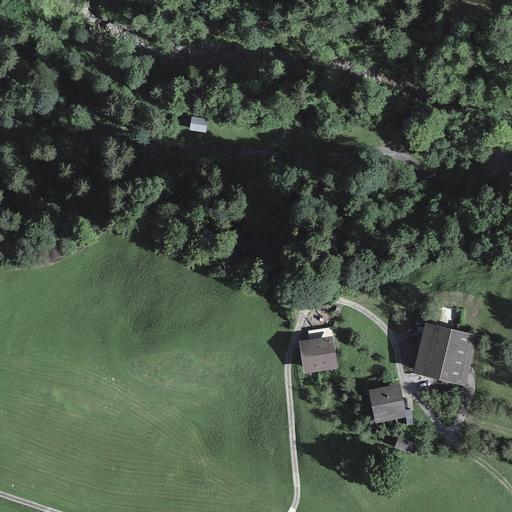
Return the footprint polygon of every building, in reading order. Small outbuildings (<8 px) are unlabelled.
[(209,118),(193,116),(191,131),(207,132),(209,118)] [(475,332),(430,322),(419,371),(464,381),(475,332)] [(305,342),(309,368),(337,364),(334,338),(305,342)] [(373,391),(378,417),(406,412),(401,386),(373,391)] [(403,436),(399,445),(415,451),(418,442),(403,436)]
